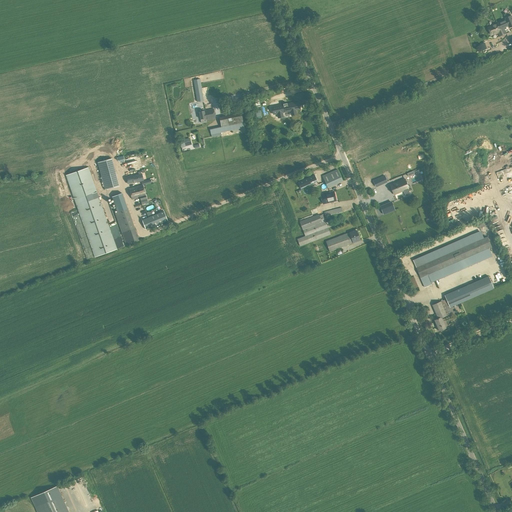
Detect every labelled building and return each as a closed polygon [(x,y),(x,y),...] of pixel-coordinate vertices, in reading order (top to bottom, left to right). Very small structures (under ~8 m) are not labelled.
[(511,31),(511,19),(508,22),(505,24),(503,21),(488,27),(491,35),(498,32),(500,37),(507,33),(505,30),(507,29),(506,26),(509,24),(511,31)] [(200,79),(189,81),(192,103),(203,101),(200,79)] [(291,103),(286,104),(288,111),(299,109),(298,103),(291,104),(291,103)] [(213,109),(199,112),(201,123),(206,122),(206,121),(215,119),(213,109)] [(221,127),(210,129),(211,134),(244,127),(241,113),(219,117),(221,127)] [(190,139),(181,141),(182,147),(191,145),(190,139)] [(114,163),(113,158),(99,162),(100,167),(114,163)] [(88,167),(66,175),(95,256),(117,248),(88,167)] [(337,169),(322,176),(328,188),(342,181),(337,169)] [(132,175),(125,177),(128,185),(144,180),(142,174),(141,174),(140,171),(137,172),(138,175),(133,176),(132,175)] [(114,185),(111,174),(103,176),(107,190),(120,186),(120,184),(114,185)] [(383,174),(371,178),(373,183),(385,179),(383,174)] [(314,175),(293,184),(296,191),(317,182),(314,175)] [(402,180),(388,185),(392,195),(402,191),(404,197),(408,195),(402,180)] [(142,185),(129,189),(132,199),(140,197),(141,200),(146,199),(143,186),(143,185),(142,185)] [(334,191),(321,194),(323,204),(336,201),(334,191)] [(122,193),(112,197),(118,212),(115,213),(127,245),(139,240),(122,193)] [(395,210),(391,202),(391,203),(385,206),(384,205),(380,207),(384,214),(395,210)] [(341,207),(324,212),(325,217),(343,213),(341,207)] [(163,211),(142,220),(146,229),(167,221),(163,211)] [(306,236),(298,239),(300,246),(331,234),(328,228),(326,225),(323,215),(301,224),(306,236)] [(483,216),(475,219),(476,224),(485,222),(483,216)] [(326,242),(330,252),(353,243),(360,241),(356,230),(326,242)] [(480,240),(416,267),(424,288),(432,284),(427,275),(492,247),(488,237),(480,240)] [(488,276),(444,295),(449,307),(448,308),(449,310),(451,309),(450,307),(494,288),(488,276)] [(440,301),(432,305),(438,318),(434,320),(437,327),(436,328),(437,330),(438,329),(439,331),(440,330),(440,331),(444,329),(444,328),(445,328),(441,317),(446,315),(440,301)] [(73,481),(78,492),(86,489),(81,478),(73,481)] [(69,511),(59,487),(33,499),(38,511),(69,511)] [(85,491),(79,493),(84,505),(89,502),(85,491)]
